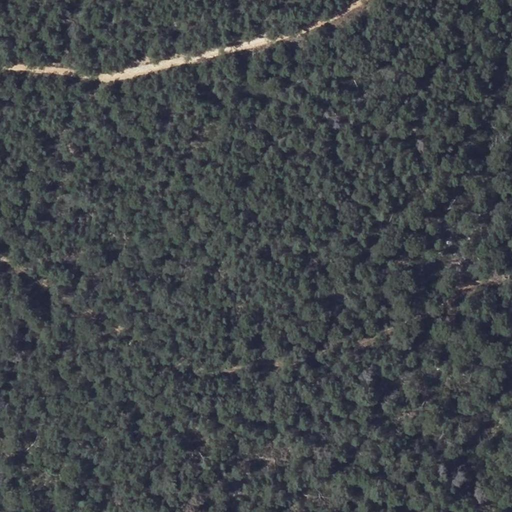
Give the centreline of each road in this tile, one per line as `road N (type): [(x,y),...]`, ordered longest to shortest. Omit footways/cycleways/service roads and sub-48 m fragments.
road 1 (track): [(0,260),(116,332),(216,368),(312,357),(473,285),(511,292)]
road 2 (track): [(356,0),(237,48),(106,76),(0,69)]
